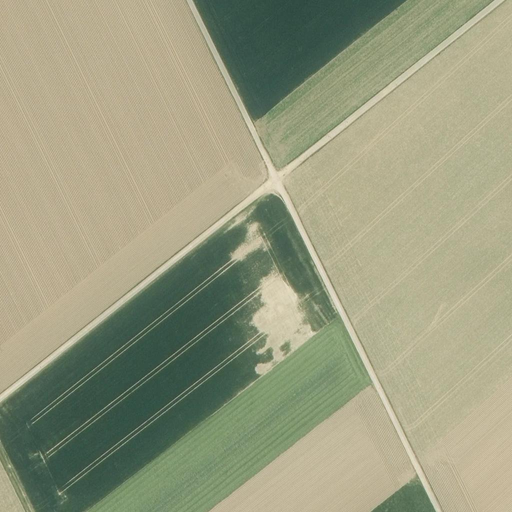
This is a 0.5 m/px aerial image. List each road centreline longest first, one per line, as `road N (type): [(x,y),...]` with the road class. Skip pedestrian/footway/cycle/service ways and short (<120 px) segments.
road 1 (track): [(0,399),(500,0)]
road 2 (track): [(437,511),(187,0)]
